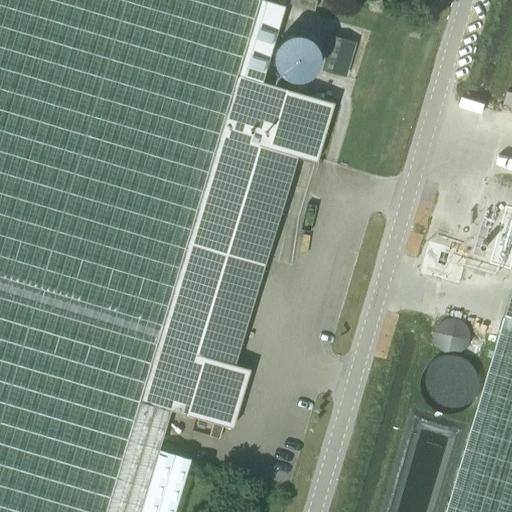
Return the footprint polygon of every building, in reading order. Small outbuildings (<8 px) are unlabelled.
[(172,511),(190,456),(158,446),(169,408),(143,400),(236,73),(258,0),(0,0),(0,511),(172,511)] [(286,0),(286,1),(312,9),(315,0),(286,0)] [(331,34),(321,69),(342,75),(352,41),(331,34)] [(333,102),(236,73),(143,400),(169,408),(231,426),(249,368),(233,363),(296,154),(315,160),(333,102)] [(511,511),(511,288),(444,511),(511,511)]
